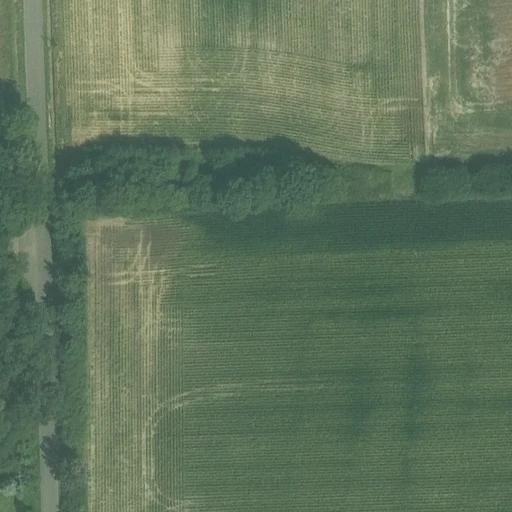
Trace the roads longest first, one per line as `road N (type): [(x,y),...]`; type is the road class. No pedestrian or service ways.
road 1 (unclassified): [(39,259),(33,0)]
road 2 (unclassified): [(49,511),(39,259)]
